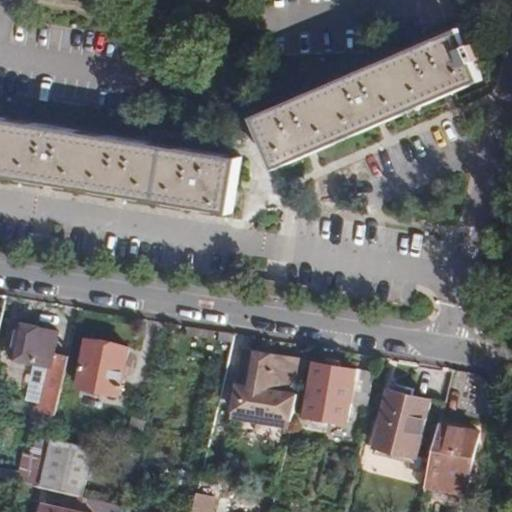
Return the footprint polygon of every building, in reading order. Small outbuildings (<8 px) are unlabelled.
[(471,46),(462,27),(371,66),(257,117),(280,169),(308,157),(312,155),(379,125),(446,96),(452,93),(484,79),(477,61),(483,58),(477,44),(471,46)] [(233,213),(242,159),(139,141),(0,117),(0,174),(49,182),(120,194),(195,207),(233,213)] [(55,414),(60,390),(69,356),(54,352),(58,330),(18,321),(10,357),(49,365),(39,410),(55,414)] [(121,394),(129,346),(87,338),(78,386),(121,394)] [(293,428),(306,362),(256,352),(250,384),(240,382),(233,416),(293,428)] [(369,405),(376,372),(318,361),(308,415),(348,423),(353,402),(369,405)] [(419,457),(432,401),(390,390),(376,445),(419,457)] [(481,431),(442,422),(428,486),(467,494),(481,431)] [(35,457),(25,455),(20,478),(87,493),(97,450),(40,437),(35,457)] [(196,493),(193,511),(214,511),(217,496),(196,493)] [(97,511),(102,511),(129,511),(131,507),(127,505),(100,499),(97,511)] [(84,511),(42,502),(39,511),(84,511)]
